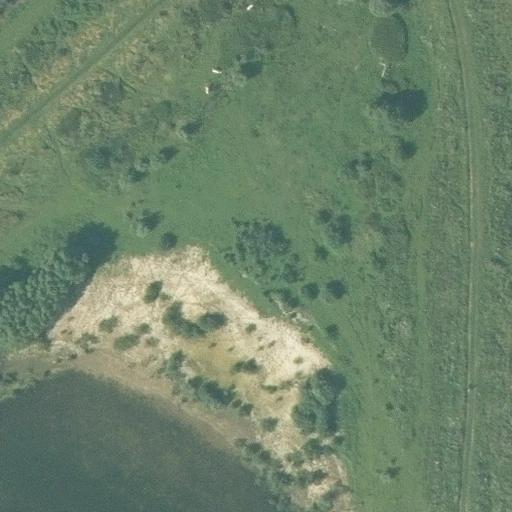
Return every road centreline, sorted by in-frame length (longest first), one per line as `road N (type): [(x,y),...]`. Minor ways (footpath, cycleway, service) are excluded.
road 1 (track): [(467,511),(479,163),(457,0)]
road 2 (track): [(159,0),(0,139)]
